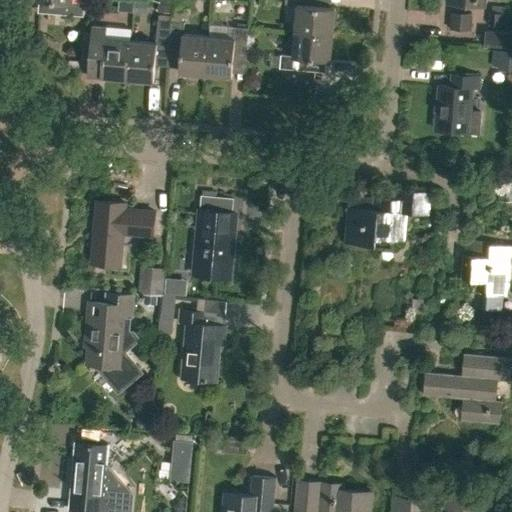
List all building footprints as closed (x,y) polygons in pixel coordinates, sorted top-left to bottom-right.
[(47,13),(83,17),(84,3),(72,2),(72,0),(34,0),(34,1),(48,2),(47,13)] [(157,0),(157,12),(170,13),(170,0),(157,0)] [(295,31),(333,34),(335,8),(321,6),(321,0),(285,0),(285,4),(298,6),(295,31)] [(472,11),(450,9),(449,27),(471,29),(472,11)] [(510,13),(490,11),(489,23),(509,25),(510,13)] [(127,80),(153,82),(156,55),(168,57),(171,22),(158,20),(156,44),(130,42),(127,80)] [(171,22),(168,57),(180,58),(179,72),(205,74),(209,36),(184,34),(185,23),(171,22)] [(88,76),(127,80),(130,42),(105,40),(106,28),(92,26),(88,76)] [(209,36),(205,74),(232,77),(234,62),(246,63),(249,28),(236,27),(235,39),(209,36)] [(279,68),(315,72),(316,59),(330,60),(333,34),(295,31),(293,56),(281,55),(279,68)] [(435,130),(467,133),(478,133),(480,112),(469,111),(471,89),(478,89),(479,76),(452,74),(450,87),(438,86),(435,130)] [(320,97),(321,79),(309,78),(308,95),(320,97)] [(380,211),(373,210),(347,208),(344,244),(374,246),(375,239),(405,241),(408,209),(430,211),(431,193),(376,188),(375,198),(381,199),(380,211)] [(201,196),(200,211),(194,275),(230,278),(236,214),(232,214),(234,199),(201,196)] [(97,201),(92,263),(120,266),(123,234),(153,237),(155,212),(125,210),(126,204),(97,201)] [(480,293),(483,293),(482,310),(501,311),(503,295),(508,295),(511,247),(484,244),(483,257),(463,256),(461,279),(481,280),(480,293)] [(139,265),(136,292),(160,295),(163,267),(139,265)] [(89,339),(87,365),(100,366),(119,389),(138,373),(122,353),(122,350),(135,339),(129,333),(130,319),(131,319),(131,318),(133,295),(106,293),(106,303),(89,301),(86,339),(89,339)] [(188,324),(182,379),(216,382),(220,346),(223,346),(226,315),(181,311),(180,323),(188,324)] [(149,350),(157,350),(158,328),(151,328),(149,350)] [(496,400),(498,379),(510,380),(511,357),(465,353),(462,375),(425,372),(423,395),(471,399),(469,421),(499,423),(502,401),(496,400)] [(222,451),(247,452),(248,440),(223,438),(222,451)] [(170,457),(189,459),(191,442),(172,440),(170,457)] [(109,444),(77,441),(70,509),(103,511),(125,511),(127,501),(127,497),(132,493),(107,465),(109,444)] [(273,511),(276,477),(252,475),(250,494),(223,492),(221,511),(273,511)] [(298,479),(295,510),(318,511),(369,511),(372,491),(343,488),(343,483),(298,479)] [(446,498),(442,498),(441,509),(427,508),(428,496),(395,493),(393,511),(480,511),(483,488),(448,485),(446,498)]
